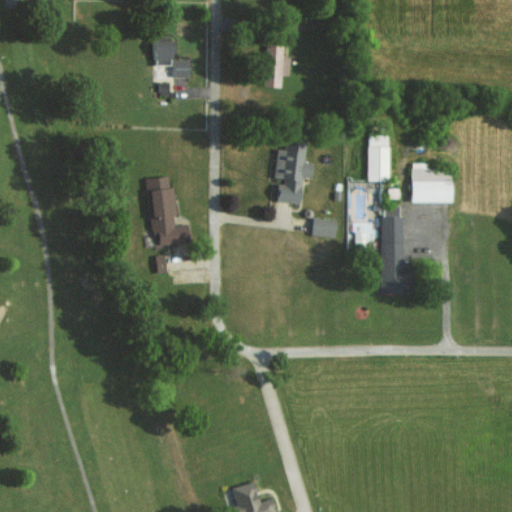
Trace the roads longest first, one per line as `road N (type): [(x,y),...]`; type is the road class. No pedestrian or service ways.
road 1 (residential): [(256,348),(225,337),(213,295),(216,0)]
road 2 (residential): [(511,348),(256,348)]
road 3 (residential): [(256,348),(304,511)]
